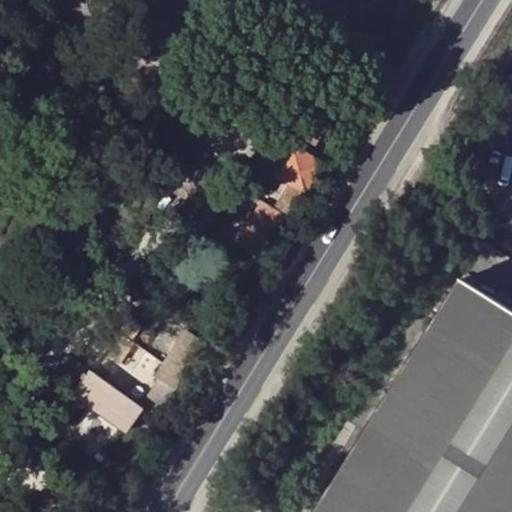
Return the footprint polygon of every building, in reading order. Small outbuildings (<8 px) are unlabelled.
[(301,123),(289,144),(305,154),(318,133),(301,123)] [(245,246),(264,258),(322,164),(305,154),(289,144),(271,175),(283,183),(245,246)] [(211,299),(230,312),(247,284),(227,273),(211,299)] [(511,511),(511,311),(462,280),(317,511),(511,511)] [(114,306),(105,318),(114,325),(111,329),(118,335),(131,320),(114,306)] [(114,340),(108,334),(99,345),(106,351),(114,340)] [(153,382),(177,397),(206,350),(181,335),(152,382),(153,382)] [(176,397),(153,382),(135,411),(158,426),(176,397)]
